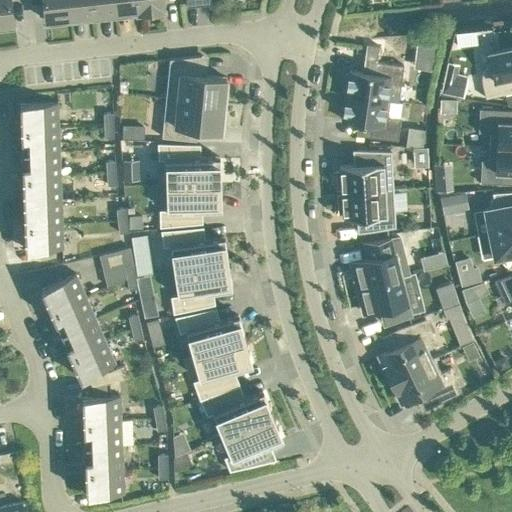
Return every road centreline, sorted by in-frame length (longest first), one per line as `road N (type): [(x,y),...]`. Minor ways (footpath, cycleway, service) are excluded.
road 1 (unclassified): [(277,34),(264,133),(268,238),(309,389),(347,465)]
road 2 (unclassified): [(382,457),(331,355),(306,271),(295,160),(307,40)]
road 3 (residential): [(277,34),(232,31),(0,57)]
road 4 (residential): [(142,511),(347,465)]
road 5 (residential): [(382,457),(511,386)]
road 6 (residential): [(47,403),(0,273)]
